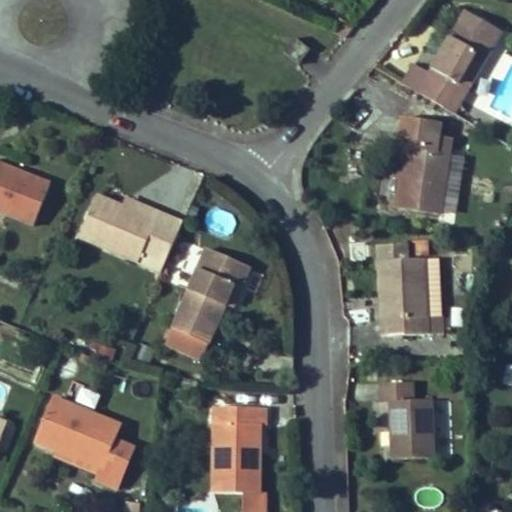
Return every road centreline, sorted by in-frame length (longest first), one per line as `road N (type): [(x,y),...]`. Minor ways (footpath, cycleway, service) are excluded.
road 1 (residential): [(250,165),(299,238),(310,511)]
road 2 (residential): [(0,62),(250,165)]
road 3 (residential): [(386,0),(250,165)]
